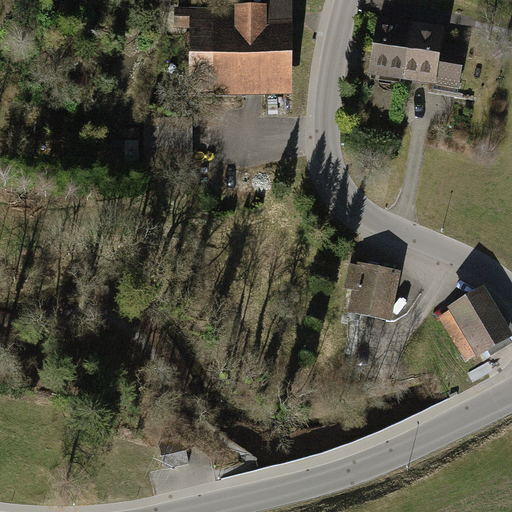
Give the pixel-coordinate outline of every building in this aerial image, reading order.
[(268,0),(270,12),(174,11),(176,33),(192,31),(192,99),(296,99),(293,0),(268,0)] [(406,87),(414,31),(383,26),(375,83),(406,87)] [(414,31),(406,87),(434,91),(434,86),(460,89),(466,51),(441,47),(443,35),(414,31)] [(191,119),(145,121),(147,173),(193,172),(191,119)] [(404,272),(352,263),(346,292),(357,293),(352,319),(394,327),(404,272)] [(484,294),(447,316),(476,362),(511,340),(484,294)] [(159,442),(166,470),(190,465),(184,437),(159,442)]
